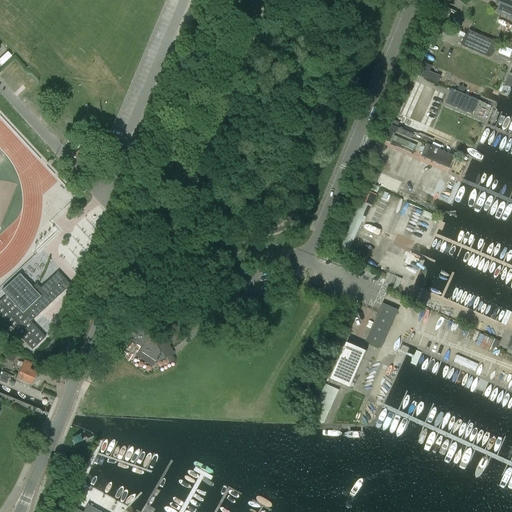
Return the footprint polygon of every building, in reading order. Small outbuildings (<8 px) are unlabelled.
[(511,0),(493,0),(500,3),(497,11),(511,17),(511,0)] [(451,25),(456,12),(444,7),(438,21),(449,26),(450,24),(451,25)] [(496,43),(469,31),(468,33),(472,35),(467,47),(490,57),(496,43)] [(441,76),(429,72),(432,66),(419,61),(414,73),(438,83),(441,76)] [(472,114),(479,100),(451,89),(446,103),(472,114)] [(414,135),(392,125),(390,129),(412,139),(414,135)] [(389,142),(393,131),(389,130),(385,141),(389,142)] [(416,145),(394,136),(391,145),(413,154),(416,145)] [(454,156),(426,144),(421,156),(449,168),(454,156)] [(376,185),(381,173),(374,170),(369,182),(376,185)] [(377,192),(379,188),(369,184),(367,188),(377,192)] [(372,206),(376,195),(377,194),(365,189),(360,201),(371,206),(372,206)] [(347,254),(362,222),(364,223),(371,206),(360,201),(340,251),(347,254)] [(19,274),(1,291),(5,295),(0,299),(0,315),(32,350),(45,337),(30,322),(70,285),(57,271),(36,291),(19,274)] [(382,304),(366,341),(381,347),(397,311),(382,304)] [(138,321),(127,338),(141,347),(139,350),(156,362),(165,358),(152,332),(153,331),(138,321)] [(50,342),(41,350),(45,354),(53,345),(50,342)] [(123,350),(130,357),(137,350),(130,343),(123,350)] [(348,383),(363,350),(347,343),(332,376),(348,383)] [(8,352),(5,358),(14,361),(16,355),(8,352)] [(35,373),(28,370),(30,364),(24,361),(17,378),(25,381),(25,382),(30,384),(35,373)] [(312,417),(325,422),(339,388),(326,383),(312,417)]
